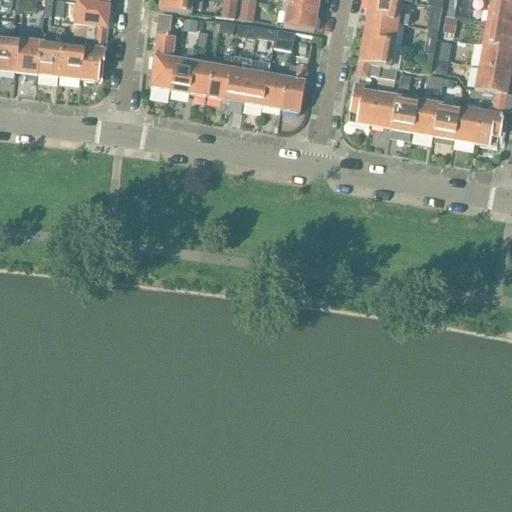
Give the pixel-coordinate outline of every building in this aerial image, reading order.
[(0,0),(0,10),(1,11),(1,13),(11,14),(13,2),(0,0)] [(23,18),(23,14),(25,1),(19,0),(16,0),(14,16),(23,18)] [(160,0),(159,14),(191,18),(191,12),(202,13),(203,0),(201,0),(160,0)] [(287,0),(286,8),(317,14),(319,0),(287,0)] [(379,0),(370,0),(367,20),(398,26),(408,28),(409,18),(400,17),(402,4),(379,0)] [(429,0),(428,9),(430,9),(442,12),(443,0),(429,0)] [(450,0),(447,17),(447,19),(455,21),(455,19),(458,0),(450,0)] [(35,16),(37,2),(25,1),(23,14),(35,16)] [(221,21),(235,22),(237,4),(223,2),(223,3),(221,21)] [(46,3),(44,20),(51,21),(53,4),(46,3)] [(255,5),(243,3),(239,21),(252,24),(255,5)] [(63,21),(65,4),(57,4),(55,20),(63,21)] [(486,4),(484,13),(489,14),(487,25),(511,30),(511,8),(497,6),(497,5),(486,4)] [(77,5),(74,27),(87,29),(107,31),(109,9),(77,5)] [(286,8),(282,29),(313,35),(317,14),(286,8)] [(430,9),(426,31),(438,34),(442,12),(430,9)] [(170,94),(176,63),(172,62),(175,39),(169,38),(171,20),(158,18),(149,91),(170,94)] [(446,19),(443,36),(454,38),(457,21),(455,21),(447,19),(446,19)] [(367,20),(363,43),(394,49),(398,26),(367,20)] [(184,23),(184,34),(195,35),(196,24),(184,23)] [(511,30),(487,25),(483,49),(511,54),(511,30)] [(219,36),(233,38),(235,28),(220,26),(219,36)] [(74,27),(73,39),(87,40),(88,35),(86,35),(87,29),(74,27)] [(245,45),(245,42),(254,43),(256,30),(239,27),(236,44),(245,45)] [(84,51),(81,83),(100,85),(107,31),(87,29),(86,35),(88,35),(96,36),(94,52),(84,51)] [(256,43),(256,42),(272,44),(274,33),(256,30),(254,43),(256,43)] [(426,33),(428,33),(424,55),(434,57),(438,34),(426,31),(426,33)] [(292,49),(294,36),(274,33),(272,44),(274,44),(272,54),(285,56),(286,48),(292,49)] [(199,36),(197,50),(205,51),(207,37),(199,36)] [(0,41),(0,73),(15,75),(19,44),(0,41)] [(359,66),(380,70),(390,72),(390,71),(394,49),(363,43),(359,66)] [(19,44),(15,75),(36,78),(40,46),(19,44)] [(441,45),(438,63),(449,65),(452,47),(441,45)] [(40,46),(36,78),(58,80),(62,48),(40,46)] [(62,48),(58,80),(81,83),(84,51),(62,48)] [(511,54),(483,49),(479,71),(509,76),(511,61),(511,54)] [(170,94),(188,97),(194,66),(196,52),(187,51),(185,64),(176,63),(170,94)] [(422,68),(432,70),(434,57),(424,55),(422,68)] [(206,100),(225,104),(233,61),(224,59),(222,70),(212,68),(206,100)] [(225,104),(243,107),(251,64),(233,61),(225,104)] [(436,76),(445,78),(446,78),(449,65),(438,63),(436,76)] [(243,107),(262,110),(267,78),(251,75),(253,64),(251,64),(243,107)] [(188,97),(206,100),(212,68),(194,66),(188,97)] [(359,66),(357,79),(366,81),(367,79),(378,81),(380,70),(359,66)] [(286,81),(280,113),(299,116),(307,72),(289,69),(287,81),(286,81)] [(380,70),(378,81),(395,84),(397,73),(390,71),(390,72),(380,70)] [(479,71),(474,93),(485,95),(505,99),(509,76),(479,71)] [(262,110),(280,113),(286,81),(267,78),(262,110)] [(401,78),(398,92),(408,94),(411,80),(401,78)] [(442,92),(442,91),(444,81),(427,79),(426,90),(442,92)] [(456,93),(457,83),(444,81),(442,91),(456,93)] [(355,89),(349,126),(369,129),(375,98),(364,96),(365,90),(355,89)] [(470,92),(469,100),(484,103),(485,95),(474,93),(470,92)] [(481,117),(475,148),(497,152),(503,115),(502,115),(505,99),(485,95),(484,103),(494,105),(493,111),(492,119),(481,117)] [(375,98),(369,129),(391,133),(396,102),(375,98)] [(396,102),(391,133),(412,137),(417,106),(396,102)] [(417,106),(412,137),(433,141),(439,110),(417,106)] [(439,110),(433,141),(454,144),(460,113),(439,110)] [(460,113),(454,144),(475,148),(481,117),(480,117),(460,113)]
